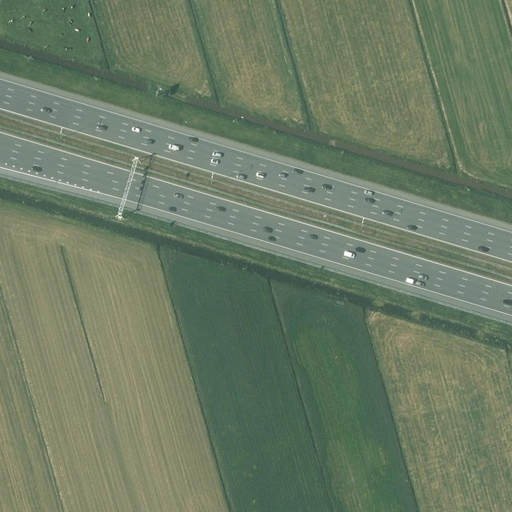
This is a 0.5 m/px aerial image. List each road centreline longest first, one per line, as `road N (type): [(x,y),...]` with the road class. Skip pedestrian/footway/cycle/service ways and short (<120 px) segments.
road 1 (motorway): [(0,147),(511,301)]
road 2 (motorway): [(511,248),(0,95)]
